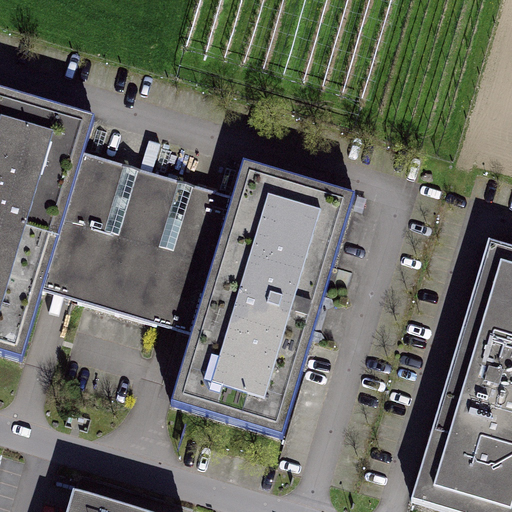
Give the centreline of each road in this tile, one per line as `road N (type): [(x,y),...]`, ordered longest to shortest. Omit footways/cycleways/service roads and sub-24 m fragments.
road 1 (unknown): [(20,440),(52,359),(103,349),(133,364),(145,386),(132,473)]
road 2 (unclassified): [(0,434),(260,511)]
